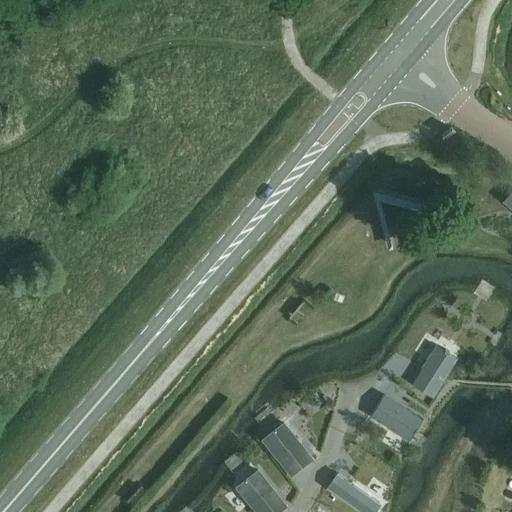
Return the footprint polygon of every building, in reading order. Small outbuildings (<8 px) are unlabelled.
[(435,344),(412,379),(432,392),(455,357),(435,344)] [(383,397),(371,414),(408,436),(419,419),(383,397)] [(283,421),(261,438),(291,476),(313,458),(283,421)] [(259,468),(235,486),(256,511),(278,511),(287,505),(259,468)] [(336,473),(327,486),(364,511),(370,511),(377,502),(336,473)]
